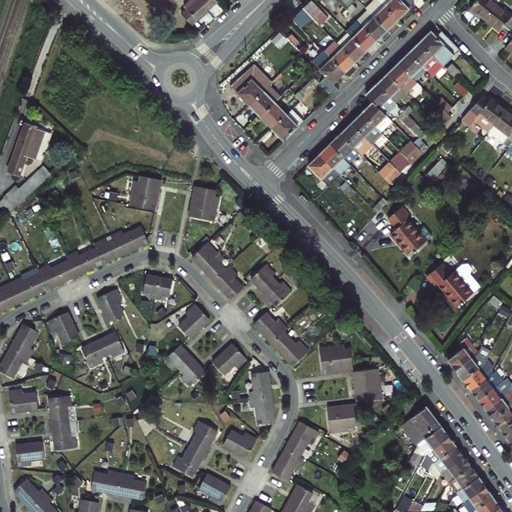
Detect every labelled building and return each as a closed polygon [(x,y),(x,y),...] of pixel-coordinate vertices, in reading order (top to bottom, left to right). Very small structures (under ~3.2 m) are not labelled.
[(182,14),(189,21),(192,24),(218,1),(216,0),(191,0),(185,6),(188,9),(182,14)] [(313,19),(320,26),(329,17),(311,0),(303,9),(313,19)] [(346,9),(343,6),(337,0),(322,0),(333,11),(337,8),(342,14),(341,15),(345,19),(351,14),(346,9)] [(353,0),(348,0),(343,6),(346,9),(352,4),(355,1),(353,0)] [(376,0),(374,0),(366,7),(368,9),(376,0)] [(376,0),(368,9),(388,30),(399,19),(381,1),(379,0),(376,0)] [(411,0),(381,0),(381,1),(399,19),(415,3),(411,0)] [(485,20),(497,5),(500,0),(478,0),(471,10),(485,20)] [(351,14),(356,9),(352,4),(346,9),(351,14)] [(497,5),(485,20),(500,32),(504,26),(510,30),(511,27),(511,15),(511,16),(497,5)] [(357,20),(358,22),(377,41),(388,30),(368,9),(357,20)] [(184,26),(189,21),(182,14),(176,17),(184,26)] [(320,26),(313,19),(308,24),(324,40),(329,35),(320,26)] [(347,32),(366,51),(377,41),(358,22),(347,32)] [(443,42),(432,30),(420,42),(437,59),(439,61),(451,50),(453,52),(458,46),(448,37),(443,42)] [(338,44),(355,62),(366,51),(347,32),(337,43),(338,44)] [(439,61),(437,59),(420,42),(410,52),(426,68),(427,69),(433,76),(444,66),(439,61)] [(327,55),(345,72),(355,62),(338,44),(327,55)] [(293,49),(274,67),(276,69),(272,72),(278,78),(282,74),(304,53),(303,52),(296,45),(293,49)] [(304,53),(307,56),(313,51),(309,46),(303,52),(304,53)] [(415,79),(426,68),(410,52),(399,63),(415,79)] [(316,65),(326,76),(333,83),(345,72),(327,55),(316,65)] [(388,73),(405,91),(416,80),(415,79),(399,63),(388,73)] [(231,86),(250,105),(269,87),(273,83),(254,64),(231,86)] [(453,65),(448,70),(455,77),(460,71),(453,65)] [(396,103),(406,92),(405,91),(388,73),(377,84),(396,103)] [(282,74),(278,78),(283,83),(287,80),(282,74)] [(333,83),(326,76),(320,82),(332,94),(338,88),(333,83)] [(301,101),(304,97),(320,83),(314,77),(296,96),(301,101)] [(459,81),(454,86),(464,96),(469,91),(459,81)] [(398,105),(396,103),(377,84),(367,94),(374,102),(387,115),(398,105)] [(250,105),(261,117),(275,103),(270,98),(275,93),(269,87),(250,105)] [(427,91),(434,98),(438,93),(432,87),(427,91)] [(442,97),(438,93),(434,98),(438,102),(442,97)] [(505,110),(491,98),(490,100),(483,95),(463,117),(468,120),(470,118),(474,121),(474,120),(489,131),(505,110)] [(438,102),(448,113),(453,108),(442,97),(438,102)] [(362,113),(379,130),(391,119),(387,115),(374,102),(362,113)] [(275,103),(261,117),(273,128),(286,115),(275,103)] [(441,106),(431,116),(442,127),(452,117),(441,106)] [(417,114),(411,108),(405,112),(412,119),(417,114)] [(304,122),(292,110),(286,115),(273,128),(284,140),(304,122)] [(511,114),(505,110),(489,131),(509,147),(511,143),(511,114)] [(415,122),(412,119),(405,112),(401,117),(410,127),(415,122)] [(352,123),(369,140),(372,143),(382,133),(379,130),(362,113),(352,123)] [(432,129),(417,114),(412,119),(415,122),(416,123),(427,134),(432,129)] [(45,131),(25,123),(8,170),(19,175),(27,155),(35,158),(45,131)] [(341,134),(358,151),(369,140),(352,123),(341,134)] [(422,139),(427,134),(416,123),(411,128),(422,139)] [(331,144),(350,163),(360,153),(358,151),(341,134),(331,144)] [(411,162),(422,151),(413,141),(401,152),(411,162)] [(333,168),(340,175),(351,164),(350,163),(331,144),(320,155),(333,168)] [(411,162),(401,152),(391,163),(401,172),(411,162)] [(322,179),(333,168),(320,155),(309,166),(322,179)] [(442,159),(439,162),(446,168),(449,166),(442,159)] [(372,165),(368,161),(362,166),(367,170),(372,165)] [(434,181),(446,168),(439,162),(428,174),(434,181)] [(401,172),(391,163),(380,173),(390,183),(401,172)] [(14,209),(50,176),(41,167),(18,188),(16,186),(3,198),(14,209)] [(157,179),(140,175),(139,181),(135,180),(130,204),(155,209),(158,194),(154,194),(157,179)] [(371,177),(367,181),(372,186),(376,181),(371,177)] [(350,196),(356,190),(347,182),(341,187),(350,196)] [(301,191),(294,184),(292,186),(299,193),(301,191)] [(92,197),(102,192),(99,187),(90,191),(92,197)] [(189,216),(214,221),(218,197),(215,196),(216,190),(199,187),(196,201),(192,201),(189,216)] [(112,190),(111,200),(127,201),(128,191),(112,190)] [(384,198),(387,202),(394,193),(391,190),(384,198)] [(82,201),(92,197),(90,191),(80,196),(82,201)] [(95,202),(101,199),(104,197),(102,192),(92,197),(95,202)] [(95,202),(92,197),(82,201),(84,206),(85,207),(95,202)] [(373,208),(377,212),(387,202),(384,198),(373,208)] [(408,218),(410,215),(407,211),(402,205),(388,217),(396,227),(390,232),(409,255),(426,240),(408,218)] [(241,210),(238,206),(230,214),(233,217),(241,210)] [(245,215),(241,210),(233,217),(238,222),(245,215)] [(22,221),(17,223),(22,233),(27,231),(22,221)] [(17,223),(12,226),(16,236),(22,233),(17,223)] [(141,226),(124,235),(122,230),(110,235),(113,240),(120,255),(148,242),(141,226)] [(96,248),(103,263),(120,255),(113,240),(107,242),(105,237),(94,243),(96,248)] [(218,254),(207,242),(192,257),(213,280),(225,268),(214,257),(218,254)] [(275,248),(271,244),(264,251),(267,255),(275,248)] [(67,255),(69,260),(76,276),(103,263),(96,248),(80,255),(78,250),(67,255)] [(271,260),(279,252),(275,248),(267,255),(271,260)] [(76,276),(69,260),(52,268),(50,264),(38,269),(40,274),(47,289),(76,276)] [(441,263),(426,276),(435,286),(438,284),(456,306),(472,292),(454,271),(450,274),(441,263)] [(272,277),(275,275),(266,264),(250,279),(263,292),(275,280),(272,277)] [(243,288),(234,279),(238,275),(228,265),(225,268),(213,280),(231,299),(243,288)] [(22,276),(10,282),(20,301),(47,289),(40,274),(24,281),(22,276)] [(155,299),(159,277),(146,275),(143,291),(147,292),(147,297),(155,299)] [(173,280),(159,277),(155,299),(164,300),(165,296),(169,296),(173,280)] [(308,284),(304,279),(296,287),(300,291),(308,284)] [(263,292),(274,305),(276,306),(291,292),(282,282),(279,284),(275,280),(263,292)] [(10,282),(0,286),(0,287),(2,292),(0,292),(0,310),(20,301),(10,282)] [(303,295),(311,288),(308,284),(300,291),(303,295)] [(97,298),(109,322),(124,315),(119,303),(122,301),(117,289),(97,298)] [(493,295),(489,301),(499,309),(501,305),(502,302),(493,295)] [(210,320),(196,304),(186,313),(189,317),(179,326),(190,338),(210,320)] [(506,319),(510,312),(511,310),(501,305),(499,309),(497,314),(506,319)] [(54,332),(58,330),(64,343),(78,336),(67,311),(48,320),(54,332)] [(272,343),(284,332),(288,328),(279,319),(276,322),(266,312),(254,324),(272,343)] [(332,328),(340,321),(337,317),(329,324),(332,328)] [(344,325),(340,321),(332,328),(336,332),(344,325)] [(24,324),(12,347),(30,357),(34,350),(30,348),(39,332),(24,324)] [(309,351),(299,340),(295,344),(284,332),(272,343),(293,366),(309,351)] [(111,352),(113,357),(124,352),(116,333),(99,340),(105,354),(111,352)] [(447,359),(455,369),(478,352),(466,335),(459,341),(463,347),(447,359)] [(82,348),(91,367),(103,361),(101,357),(105,354),(99,340),(82,348)] [(233,344),(213,362),(224,375),(235,365),(237,367),(247,358),(233,344)] [(323,373),(338,371),(338,367),(353,365),(352,360),(351,348),(345,349),(344,344),(320,348),(323,373)] [(177,366),(181,370),(193,359),(180,345),(165,359),(174,369),(177,366)] [(0,370),(13,378),(22,362),(26,364),(30,357),(12,347),(0,367),(0,370)] [(478,352),(455,369),(463,379),(485,363),(486,360),(491,352),(485,349),(481,356),(478,352)] [(184,373),(180,377),(190,387),(205,372),(193,359),(181,370),(184,373)] [(485,363),(463,379),(470,389),(491,373),(488,369),(492,366),(486,360),(485,363)] [(51,369),(61,374),(63,369),(53,364),(51,369)] [(378,368),(354,372),(353,372),(357,402),(382,398),(378,368)] [(48,374),(58,379),(61,374),(51,369),(48,374)] [(61,374),(70,379),(72,374),(63,369),(61,374)] [(272,397),(269,372),(269,371),(252,373),(254,391),(249,392),(250,399),(272,397)] [(470,389),(478,399),(500,383),(502,379),(495,371),(491,373),(470,389)] [(58,379),(60,380),(67,384),(70,379),(61,374),(58,379)] [(121,376),(116,378),(121,388),(126,386),(121,376)] [(111,381),(115,390),(121,388),(116,378),(111,381)] [(478,399),(486,410),(507,393),(510,388),(511,386),(502,378),(502,379),(500,383),(478,399)] [(154,395),(162,387),(158,383),(150,390),(154,395)] [(165,391),(162,387),(154,395),(158,398),(165,391)] [(507,393),(486,410),(493,419),(511,404),(511,389),(510,388),(507,393)] [(22,389),(9,391),(11,412),(38,408),(36,392),(23,394),(22,389)] [(66,408),(71,407),(70,395),(49,398),(53,423),(67,421),(66,408)] [(274,421),(272,397),(250,399),(251,406),(256,406),(258,424),(274,421)] [(511,404),(493,419),(501,429),(511,420),(511,404)] [(327,407),(330,432),(355,429),(354,426),(360,425),(358,408),(343,409),(343,405),(327,407)] [(419,442),(441,426),(427,406),(404,423),(419,442)] [(380,411),(376,416),(384,422),(388,418),(380,411)] [(373,420),(380,427),(384,422),(376,416),(373,420)] [(511,420),(501,429),(508,439),(511,436),(511,420)] [(67,421),(53,423),(55,440),(56,450),(76,447),(75,435),(69,436),(67,421)] [(190,446),(204,454),(213,439),(217,431),(199,421),(193,430),(198,433),(190,446)] [(312,445),(319,432),(301,422),(286,448),(300,456),(308,443),(312,445)] [(170,428),(161,423),(158,428),(167,433),(170,428)] [(433,449),(449,437),(441,426),(419,442),(408,461),(417,466),(423,455),(425,456),(426,453),(433,449)] [(165,438),(167,433),(158,428),(156,433),(165,438)] [(231,429),(223,444),(247,457),(257,439),(246,432),(244,436),(231,429)] [(457,446),(449,437),(433,449),(440,458),(457,446)] [(31,464),(31,459),(43,458),(44,457),(42,442),(15,445),(18,466),(31,464)] [(184,458),(179,455),(173,466),(192,476),(204,454),(190,446),(184,458)] [(464,456),(457,446),(440,458),(434,463),(428,473),(438,478),(441,473),(442,472),(464,456)] [(300,456),(286,448),(273,472),(288,480),(294,468),(298,470),(305,459),(300,456)] [(472,466),(464,456),(442,472),(449,482),(455,478),(472,466)] [(72,470),(80,463),(77,459),(69,467),(72,470)] [(76,475),(78,473),(84,468),(80,463),(72,470),(76,475)] [(479,476),(472,466),(455,478),(449,482),(456,492),(479,476)] [(65,478),(72,470),(69,467),(61,474),(65,478)] [(68,482),(76,475),(72,470),(65,478),(68,482)] [(97,490),(101,491),(118,494),(121,473),(108,470),(107,475),(94,473),(91,489),(97,490)] [(341,472),(337,477),(346,484),(350,480),(341,472)] [(118,494),(133,497),(139,498),(143,499),(146,483),(133,480),(134,475),(121,473),(118,494)] [(209,499),(220,505),(231,486),(207,473),(199,487),(211,494),(209,499)] [(486,486),(479,476),(456,492),(463,502),(470,498),(486,486)] [(169,477),(164,479),(169,489),(174,487),(171,482),(169,477)] [(337,477),(334,481),(342,488),(346,484),(337,477)] [(27,479),(15,490),(17,493),(32,508),(37,504),(48,493),(43,488),(39,492),(27,479)] [(169,489),(164,479),(159,481),(163,490),(164,491),(169,489)] [(298,484),(297,485),(282,511),(310,511),(314,506),(307,502),(313,492),(298,484)] [(493,496),(486,486),(470,498),(463,502),(462,503),(468,511),(471,511),(476,508),(493,496)] [(174,487),(169,489),(173,499),(178,496),(174,487)] [(173,499),(169,489),(164,491),(168,501),(173,499)] [(57,511),(49,503),(53,499),(48,493),(37,504),(32,508),(35,511),(57,511)] [(327,495),(326,497),(324,500),(334,505),(337,500),(327,495)] [(492,511),(500,507),(493,496),(476,508),(478,511),(492,511)] [(82,499),(79,511),(78,511),(75,511),(74,511),(96,511),(99,502),(82,499)] [(421,510),(424,505),(413,500),(408,510),(421,510)] [(269,511),(271,509),(257,501),(250,511),(269,511)]
